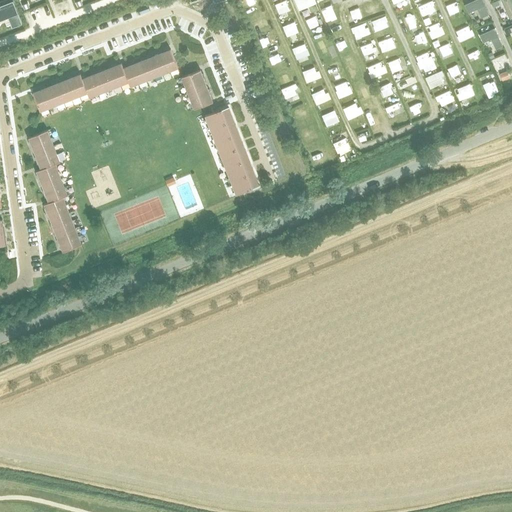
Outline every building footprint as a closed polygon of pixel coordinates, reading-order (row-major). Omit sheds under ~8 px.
[(481,0),(476,0),(464,6),(468,13),(476,10),(480,18),(488,15),(481,0)] [(511,16),(511,2),(511,0),(501,0),(509,17),(511,16)] [(12,1),(0,5),(0,18),(6,16),(11,28),(21,24),(12,1)] [(269,7),(272,17),(283,14),(280,3),(269,7)] [(416,19),(429,13),(425,3),(412,9),(416,19)] [(450,3),(439,8),(443,18),(454,13),(450,3)] [(319,24),(329,22),(326,9),(316,12),(319,24)] [(253,12),(245,16),(249,25),(257,22),(253,12)] [(398,28),(409,23),(405,12),(393,16),(398,28)] [(368,34),(382,29),(378,19),(364,24),(368,34)] [(433,24),(421,29),(426,42),(438,37),(433,24)] [(280,39),(291,36),(289,25),(277,28),(280,39)] [(451,32),(455,43),(465,39),(461,28),(451,32)] [(348,31),(350,43),(359,41),(356,29),(348,31)] [(494,29),(479,36),(482,44),(490,40),(495,50),(502,47),(494,29)] [(256,45),(265,42),(261,31),(252,35),(256,45)] [(374,43),(377,56),(387,53),(384,40),(374,43)] [(366,45),(354,49),(357,59),(369,56),(366,45)] [(443,46),(433,49),(436,60),(446,56),(443,46)] [(287,50),(290,62),(302,59),(299,47),(287,50)] [(163,49),(161,50),(169,71),(177,68),(170,48),(164,51),(163,49)] [(169,71),(161,50),(158,51),(159,53),(154,55),(161,74),(169,71)] [(466,67),(476,62),(472,52),(461,57),(466,67)] [(148,56),(145,57),(153,77),(161,74),(154,55),(148,57),(148,56)] [(143,59),(138,61),(146,80),(153,77),(145,57),(143,58),(143,59)] [(341,70),(346,68),(343,57),(337,59),(341,70)] [(132,62),(129,62),(138,84),(146,80),(138,61),(132,63),(132,62)] [(385,76),(396,71),(392,61),(381,65),(385,76)] [(114,63),(112,64),(120,85),(128,82),(122,67),(120,62),(115,64),(114,63)] [(138,84),(129,62),(127,63),(128,65),(122,67),(128,82),(130,87),(138,84)] [(120,85),(112,64),(109,65),(110,66),(105,69),(112,88),(120,85)] [(377,64),(360,69),(364,81),(381,76),(377,64)] [(442,70),(445,81),(456,78),(452,67),(442,70)] [(99,69),(96,70),(104,91),(112,88),(105,69),(99,71),(99,69)] [(184,85),(205,77),(204,75),(202,75),(200,69),(181,77),(184,85)] [(268,73),(272,83),(282,80),(278,69),(268,73)] [(310,69),(296,74),(300,86),(314,81),(310,69)] [(94,72),(89,75),(97,94),(104,91),(96,70),(94,71),(94,72)] [(509,77),(506,70),(499,73),(502,80),(509,77)] [(74,74),(71,75),(79,96),(87,93),(81,76),(79,73),(74,75),(74,74)] [(79,96),(71,75),(68,76),(69,78),(64,80),(71,99),(79,96)] [(97,94),(89,75),(84,77),(83,75),(81,76),(87,93),(89,97),(97,94)] [(205,77),(184,85),(187,93),(207,85),(204,80),(206,79),(205,77)] [(472,80),(474,91),(488,88),(486,77),(472,80)] [(58,80),(55,81),(63,102),(71,99),(64,80),(58,82),(58,80)] [(63,102),(55,81),(53,82),(53,84),(48,86),(56,105),(63,102)] [(404,81),(391,85),(393,91),(406,87),(404,81)] [(209,90),(207,85),(187,93),(191,101),(211,92),(210,90),(209,90)] [(384,85),(374,89),(378,99),(388,95),(384,85)] [(56,105),(48,86),(43,88),(42,86),(39,87),(48,108),(56,105)] [(274,92),(278,101),(293,95),(289,86),(274,92)] [(450,92),(454,103),(469,98),(465,86),(450,92)] [(48,108),(39,87),(37,88),(37,90),(32,92),(40,111),(48,108)] [(310,109),(324,103),(319,91),(305,97),(310,109)] [(212,95),(211,92),(191,101),(194,109),(213,101),(211,96),(212,95)] [(434,103),(447,98),(444,93),(432,98),(434,103)] [(402,114),(417,108),(413,99),(399,106),(402,114)] [(462,103),(456,106),(458,112),(465,110),(462,103)] [(391,105),(378,111),(382,122),(396,116),(391,105)] [(234,194),(258,185),(229,106),(205,115),(234,194)] [(287,112),(291,122),(301,118),(297,108),(287,112)] [(318,118),(321,127),(329,124),(326,115),(318,118)] [(267,127),(259,130),(277,178),(285,175),(267,127)] [(301,147),(310,144),(305,129),(296,132),(301,147)] [(29,146),(50,138),(46,130),(27,137),(30,143),(28,144),(29,146)] [(337,149),(342,147),(338,136),(325,140),(331,157),(339,155),(337,149)] [(53,146),(50,138),(29,146),(30,149),(31,149),(33,154),(53,146)] [(53,146),(33,154),(35,159),(34,160),(35,162),(56,154),(53,146)] [(302,156),(306,166),(317,162),(313,151),(302,156)] [(56,154),(35,162),(36,165),(38,164),(40,169),(54,164),(59,162),(56,154)] [(54,164),(40,169),(35,171),(37,177),(36,177),(37,179),(57,172),(54,164)] [(60,179),(57,172),(37,179),(38,182),(40,182),(42,187),(60,179)] [(60,179),(42,187),(44,192),(42,193),(43,195),(63,187),(60,179)] [(66,195),(63,187),(43,195),(44,198),(45,197),(47,203),(62,197),(66,195)] [(62,197),(47,203),(43,204),(45,210),(44,210),(45,213),(65,205),(62,197)] [(65,205),(45,213),(46,216),(48,215),(50,220),(68,213),(65,205)] [(68,213),(50,220),(52,226),(50,226),(51,229),(72,220),(68,213)] [(75,228),(72,220),(51,229),(52,231),(53,231),(55,236),(75,228)] [(75,228),(55,236),(57,241),(56,242),(57,244),(78,236),(75,228)] [(78,236),(57,244),(58,247),(59,246),(61,252),(81,244),(78,236)]
